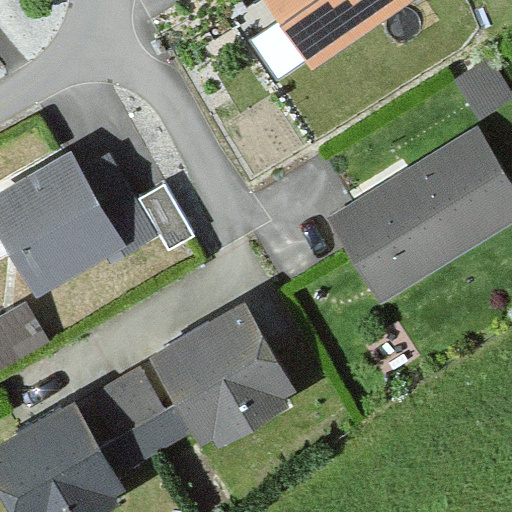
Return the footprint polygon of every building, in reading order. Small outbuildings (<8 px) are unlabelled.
[(277,0),(314,53),(391,0),(277,0)] [(273,60),(299,48),(282,9),(255,21),(273,60)] [(486,41),(454,59),(478,103),(510,85),(486,41)] [(511,171),(476,110),(325,199),(378,289),(511,210),(511,171)] [(71,134),(0,175),(0,211),(39,278),(153,212),(107,133),(79,149),(71,134)] [(246,282),(143,340),(171,390),(186,416),(197,438),(212,429),(217,439),(291,397),(285,386),(300,378),(246,282)] [(25,285),(0,298),(0,349),(47,324),(25,285)] [(76,379),(0,419),(0,486),(14,511),(91,511),(124,495),(118,484),(129,478),(118,455),(103,429),(76,379)] [(171,390),(103,429),(118,455),(186,416),(171,390)]
